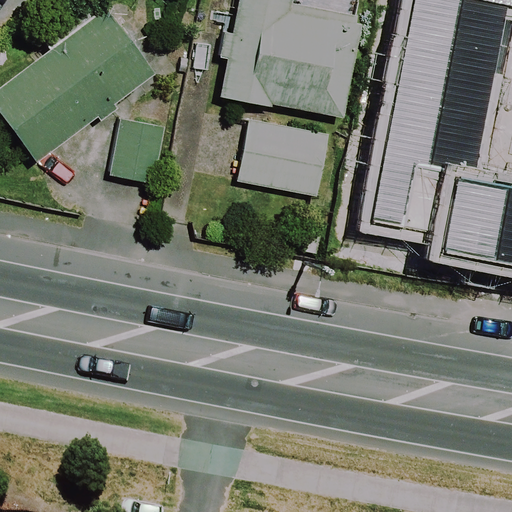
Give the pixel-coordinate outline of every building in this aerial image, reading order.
[(277,0),(222,0),(206,99),(330,120),(347,21),(276,9),(277,0)] [(498,11),(443,0),(417,0),(388,145),(467,161),(498,11)] [(0,135),(20,164),(137,83),(91,18),(0,81),(0,135)] [(152,129),(107,121),(96,176),(140,185),(152,129)] [(316,137),(236,121),(223,182),(304,198),(316,137)] [(433,174),(366,162),(356,219),(422,231),(433,174)]
